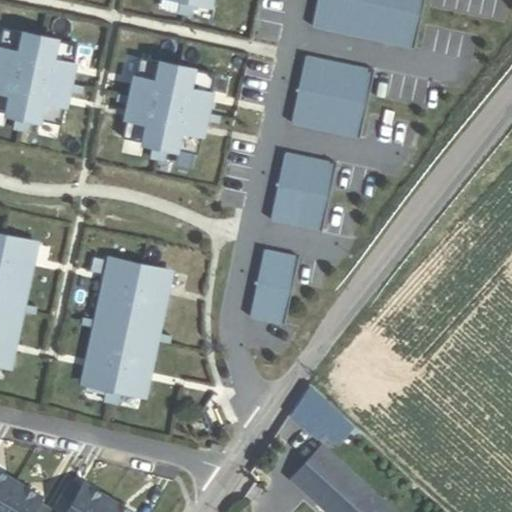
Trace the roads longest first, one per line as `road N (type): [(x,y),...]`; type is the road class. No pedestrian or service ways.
road 1 (tertiary): [(511,106),(224,468)]
road 2 (residential): [(0,423),(224,468)]
